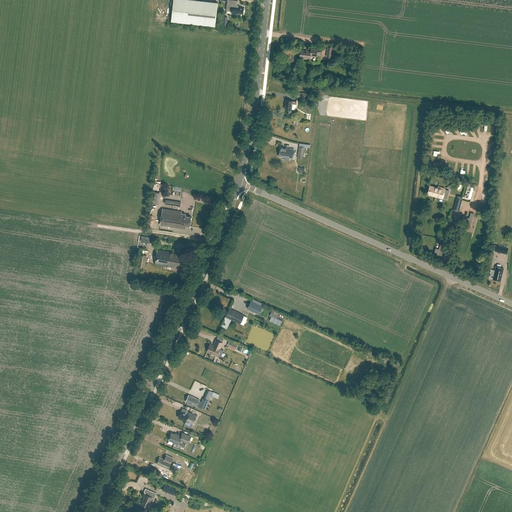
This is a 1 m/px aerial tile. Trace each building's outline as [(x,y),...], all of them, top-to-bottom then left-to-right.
[(214,27),(217,3),(188,0),(172,0),(170,22),(214,27)] [(236,16),(241,16),(241,14),(243,14),(244,8),(238,7),(238,5),(237,5),(237,0),(217,0),(227,1),(226,10),(234,11),(234,13),(237,13),(236,16)] [(316,57),(317,49),(311,48),(310,51),(300,50),(299,57),(310,58),(310,56),(316,57)] [(296,104),(296,101),(293,101),(286,100),(285,109),(289,110),(289,113),(295,114),(295,110),(292,110),(292,104),(296,104)] [(289,157),(292,158),(294,149),(280,147),(279,156),(284,157),(284,159),(289,160),(289,157)] [(433,187),(429,186),(427,192),(428,193),(428,194),(442,199),(445,189),(438,187),(437,188),(434,187),(433,187)] [(454,210),(458,212),(462,197),(458,196),(454,210)] [(190,226),(192,216),(186,216),(186,214),(181,213),(182,211),(162,208),(160,225),(185,229),(185,225),(190,226)] [(441,244),(439,249),(435,248),(434,254),(441,256),(444,245),(441,244)] [(496,245),(495,251),(507,254),(508,248),(496,245)] [(156,255),(184,260),(184,257),(179,256),(179,255),(173,253),(173,252),(157,249),(156,255)] [(137,266),(145,268),(147,255),(143,255),(139,254),(137,266)] [(182,266),(184,260),(156,255),(154,264),(179,268),(179,265),(182,266)] [(501,280),(503,268),(496,266),(494,273),(494,275),(493,278),(501,280)] [(251,301),(247,308),(259,314),(262,307),(251,301)] [(225,316),(240,323),(244,315),(229,308),(225,316)] [(220,348),(222,342),(216,339),(213,345),(210,344),(207,351),(217,355),(220,348)] [(229,347),(228,348),(235,351),(238,345),(229,341),(227,346),(229,347)] [(188,395),(185,401),(196,407),(197,405),(205,409),(209,401),(203,398),(201,402),(199,401),(200,400),(188,395)] [(188,414),(181,411),(178,418),(186,421),(187,418),(195,421),(197,415),(189,412),(188,414)] [(181,437),(171,432),(168,439),(175,442),(174,443),(178,445),(179,444),(184,446),(186,442),(187,443),(190,436),(183,433),(181,437)] [(168,469),(173,458),(166,455),(164,459),(159,457),(156,464),(168,469)] [(174,495),(176,489),(165,484),(162,490),(174,495)] [(152,504),(157,493),(150,491),(148,496),(145,494),(141,504),(142,504),(141,505),(141,506),(147,509),(148,508),(148,507),(150,503),(152,504)]
